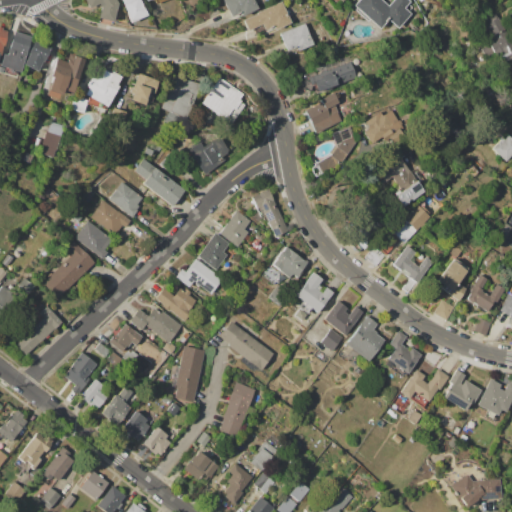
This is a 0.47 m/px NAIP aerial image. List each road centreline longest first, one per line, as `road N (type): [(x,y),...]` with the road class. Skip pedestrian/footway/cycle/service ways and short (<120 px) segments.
road 1 (residential): [(511,359),(424,325),(323,242),(292,178),(281,112),(256,72),(218,55),(73,28),(52,0)]
road 2 (residential): [(24,385),(214,194),(287,153)]
road 3 (residential): [(186,511),(0,366)]
